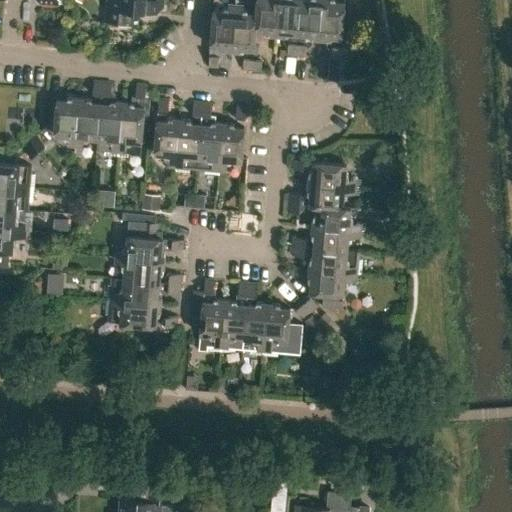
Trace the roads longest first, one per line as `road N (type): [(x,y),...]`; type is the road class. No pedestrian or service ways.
road 1 (residential): [(284,89),(266,255),(194,247),(190,312)]
road 2 (residential): [(194,78),(0,52)]
